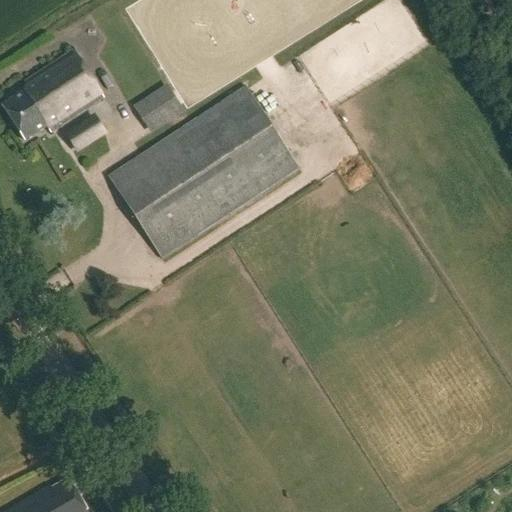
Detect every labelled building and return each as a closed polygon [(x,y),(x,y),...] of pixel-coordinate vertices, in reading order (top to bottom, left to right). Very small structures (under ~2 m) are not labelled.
[(50,136),(102,102),(71,55),(23,84),(22,97),(3,111),(25,145),(47,132),(50,136)] [(148,129),(182,108),(166,81),(131,103),(148,129)] [(162,260),(300,170),(246,87),(107,176),(162,260)] [(64,135),(77,156),(108,136),(95,116),(64,135)] [(86,511),(68,481),(52,491),(49,486),(5,511),(86,511)]
